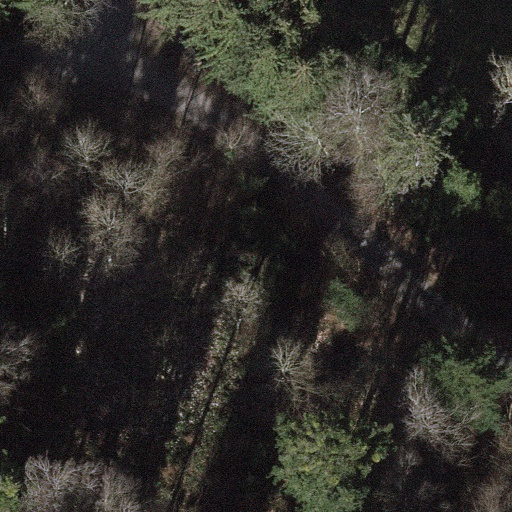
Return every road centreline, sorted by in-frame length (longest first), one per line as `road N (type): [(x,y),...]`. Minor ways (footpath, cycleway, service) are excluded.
road 1 (track): [(117,0),(158,50),(511,372)]
road 2 (track): [(158,50),(0,52)]
